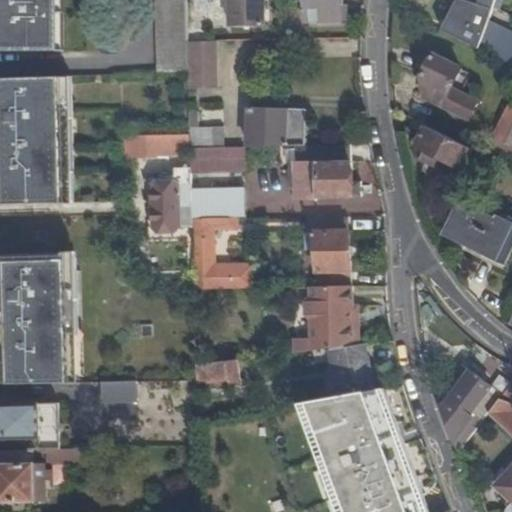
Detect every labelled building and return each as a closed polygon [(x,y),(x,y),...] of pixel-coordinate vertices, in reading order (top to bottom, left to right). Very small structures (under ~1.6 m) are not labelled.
[(0,0),(0,9),(8,10),(7,22),(0,22),(0,54),(57,53),(55,0),(0,0)] [(63,53),(62,0),(55,0),(57,53),(63,53)] [(156,0),(158,77),(188,76),(187,43),(187,33),(186,0),(156,0)] [(264,29),(263,0),(228,0),(229,29),(264,29)] [(340,23),(339,0),(302,0),(303,23),(340,23)] [(456,0),(458,1),(476,16),(489,21),(496,0),(456,0)] [(489,23),(489,21),(476,16),(458,1),(443,31),(479,49),(489,23)] [(511,34),(489,23),(479,49),(511,65),(511,34)] [(187,33),(187,43),(215,42),(215,33),(187,33)] [(188,76),(188,90),(216,89),(215,42),(187,43),(188,76)] [(431,93),(428,99),(472,119),(478,106),(453,92),(463,70),(434,56),(424,78),(425,90),(431,93)] [(141,92),(142,77),(122,78),(123,92),(141,92)] [(62,79),(0,80),(0,208),(65,207),(62,79)] [(422,95),(428,99),(431,93),(425,90),(422,95)] [(224,144),(223,109),(198,109),(199,144),(224,144)] [(511,146),(511,109),(510,109),(496,138),(511,146)] [(250,110),(248,149),(297,148),(305,147),(307,113),(287,112),(250,110)] [(474,151),(427,127),(418,145),(435,154),(434,156),(463,171),(474,151)] [(157,157),(190,156),(190,150),(190,137),(142,137),(143,160),(157,160),(157,157)] [(352,184),(352,146),(318,147),(305,147),(297,148),(297,199),(353,199),(362,199),(362,184),(352,184)] [(190,156),(191,169),(191,172),(245,171),(244,149),(190,150),(190,156)] [(179,220),(192,220),(191,190),(191,172),(191,169),(175,169),(175,185),(152,186),(153,230),(179,229),(179,220)] [(228,220),(240,220),(246,220),(245,189),(191,190),(192,220),(228,220)] [(446,237),(504,265),(511,248),(511,223),(501,219),(500,221),(462,203),(446,237)] [(315,235),(317,290),(351,289),(349,234),(348,219),(307,219),(308,235),(315,235)] [(194,285),(194,292),(252,290),(251,265),(217,266),(216,230),(239,229),(240,220),(228,220),(192,220),(194,279),(194,285)] [(67,255),(0,256),(0,383),(70,382),(67,255)] [(195,305),(194,292),(194,285),(183,285),(183,292),(183,305),(195,305)] [(311,352),(332,350),(362,346),(362,324),(352,324),(351,289),(317,290),(310,290),(310,298),(305,305),(305,314),(310,320),(311,338),(311,352)] [(295,354),(311,352),(311,338),(293,338),(295,354)] [(332,350),(341,398),(373,392),(365,346),(362,346),(332,350)] [(197,380),(197,385),(230,380),(227,362),(196,366),(197,380)] [(463,383),(442,411),(450,433),(455,444),(475,418),(471,415),(491,388),(475,376),(474,375),(463,366),(454,376),(463,383)] [(133,397),(132,382),(102,382),(102,398),(133,397)] [(511,385),(490,415),(511,435),(511,385)] [(423,511),(380,392),(373,392),(341,398),(322,402),(363,511),(423,511)] [(60,404),(0,404),(0,408),(1,441),(41,439),(42,450),(61,450),(60,404)] [(89,463),(88,449),(73,450),(73,464),(89,463)] [(63,450),(48,450),(48,465),(65,464),(63,450)] [(63,450),(65,464),(73,464),(73,450),(63,450)] [(34,451),(6,451),(7,466),(0,466),(0,504),(48,504),(47,481),(56,481),(56,474),(46,474),(46,465),(35,466),(34,451)] [(511,511),(511,472),(499,487),(511,498),(511,511)]
